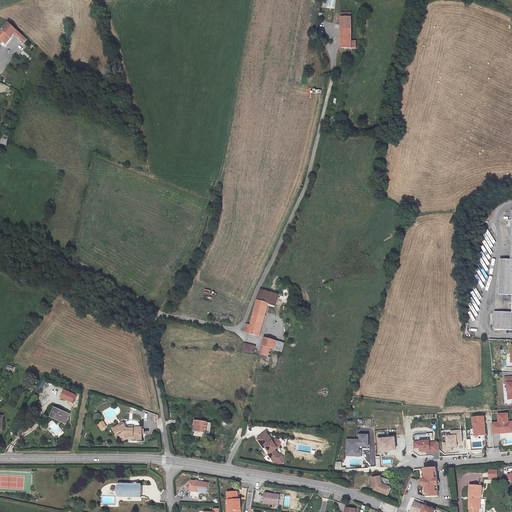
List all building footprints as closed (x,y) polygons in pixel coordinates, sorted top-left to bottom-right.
[(327,0),(327,8),(335,9),(335,0),(327,0)] [(353,45),(351,15),(341,16),(342,45),(353,45)] [(27,38),(9,22),(1,30),(0,29),(0,44),(3,41),(7,43),(15,34),(24,42),(27,38)] [(4,135),(2,144),(8,146),(11,137),(4,135)] [(502,295),(510,295),(511,312),(494,313),(495,331),(511,329),(511,210),(500,211),(503,260),(499,260),(502,295)] [(248,323),(245,331),(261,334),(270,302),(258,299),(252,324),(248,323)] [(275,348),(277,339),(265,336),(261,352),(269,354),(271,347),(275,348)] [(59,398),(73,403),(76,393),(63,389),(59,398)] [(71,414),(58,409),(55,416),(67,422),(71,414)] [(148,413),(146,421),(154,422),(156,414),(148,413)] [(498,422),(491,422),(492,434),(511,432),(511,421),(509,422),(509,413),(497,413),(498,422)] [(484,417),(473,418),(474,436),(486,435),(484,417)] [(211,422),(196,420),(194,431),(210,433),(211,422)] [(107,427),(103,421),(97,425),(102,431),(107,427)] [(130,427),(126,421),(120,426),(117,423),(111,427),(115,431),(112,434),(116,439),(120,439),(124,444),(129,440),(145,441),(145,430),(130,427)] [(54,423),(48,429),(55,437),(62,431),(54,423)] [(156,434),(156,426),(146,426),(146,433),(156,434)] [(446,442),(443,442),(443,451),(452,450),(452,448),(458,448),(457,443),(463,443),(462,430),(451,431),(451,435),(446,436),(446,442)] [(266,431),(256,436),(261,446),(263,445),(267,451),(266,452),(265,453),(269,461),(275,462),(277,457),(272,449),(275,448),(278,446),(279,443),(277,440),(274,439),(271,441),(266,431)] [(359,439),(347,439),(346,456),(362,457),(362,447),(369,447),(369,434),(360,434),(359,439)] [(395,438),(379,439),(380,452),(396,451),(395,438)] [(430,440),(413,441),(414,449),(419,448),(420,453),(439,452),(438,442),(430,442),(430,440)] [(437,468),(424,468),(424,479),(424,480),(423,482),(423,483),(424,484),(424,485),(425,485),(425,496),(437,496),(437,492),(438,492),(437,472),(437,468)] [(390,470),(369,471),(369,479),(390,479),(390,470)] [(497,479),(497,470),(488,470),(488,479),(497,479)] [(385,486),(390,479),(369,479),(369,471),(362,480),(368,486),(385,486)] [(205,481),(189,481),(188,491),(205,492),(205,481)] [(142,484),(119,484),(119,498),(142,498),(142,484)] [(228,486),(229,496),(231,496),(232,511),(238,510),(238,507),(243,506),(242,494),(240,494),(239,485),(228,486)] [(469,511),(478,511),(478,509),(480,510),(482,486),(469,486),(467,509),(469,509),(469,511)] [(280,501),(282,490),(266,488),(264,499),(280,501)] [(409,511),(433,511),(434,510),(419,503),(414,501),(409,511)]
